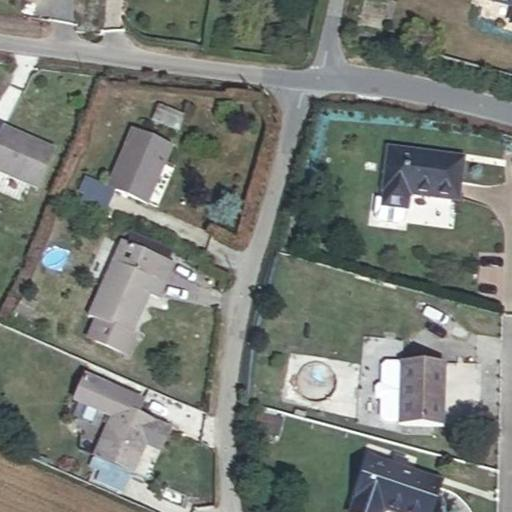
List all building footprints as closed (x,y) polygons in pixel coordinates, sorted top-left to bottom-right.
[(511,23),(510,31),(511,32),(511,0),(481,0),(481,3),(511,11),(511,23)] [(153,127),(180,136),(185,121),(158,112),(153,127)] [(0,178),(3,180),(37,196),(56,155),(4,131),(0,139),(0,178)] [(111,193),(147,209),(172,153),(132,135),(107,191),(111,193)] [(377,202),(408,212),(460,202),(465,166),(390,146),(377,202)] [(81,209),(100,217),(111,193),(107,191),(87,182),(80,196),(85,199),(81,209)] [(133,239),(128,249),(173,268),(177,258),(133,239)] [(88,321),(92,323),(84,343),(128,362),(136,342),(134,341),(150,301),(160,305),(175,269),(173,268),(128,249),(120,246),(88,321)] [(16,318),(29,325),(37,309),(24,302),(16,318)] [(386,367),(382,371),(382,388),(379,388),(376,392),(376,401),(379,404),(382,404),(382,424),(386,428),(445,428),(444,367),(386,367)] [(112,420),(93,461),(132,479),(156,429),(135,419),(143,403),(84,376),(72,402),(112,420)] [(186,401),(199,404),(203,385),(190,382),(186,401)] [(435,511),(444,486),(408,474),(411,465),(398,461),(395,470),(368,461),(351,511),(435,511)]
